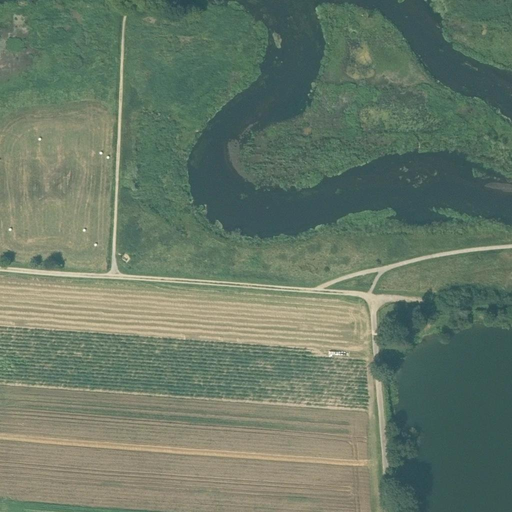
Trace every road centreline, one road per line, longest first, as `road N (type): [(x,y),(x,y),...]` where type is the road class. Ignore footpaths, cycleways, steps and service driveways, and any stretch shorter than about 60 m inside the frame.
road 1 (track): [(368,295),(375,295),(392,511)]
road 2 (track): [(113,276),(317,291)]
